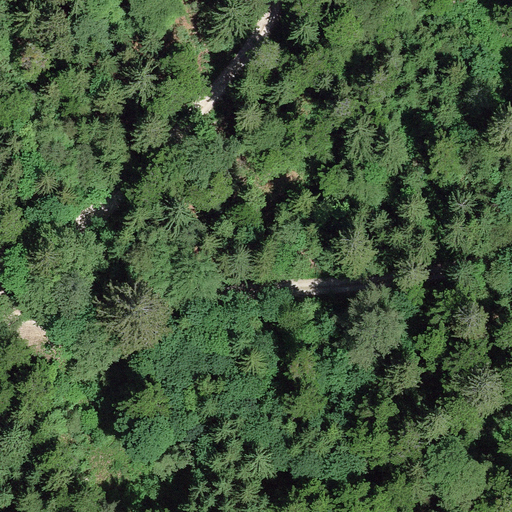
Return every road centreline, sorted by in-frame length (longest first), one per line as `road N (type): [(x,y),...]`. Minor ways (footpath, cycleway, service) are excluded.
road 1 (track): [(511,255),(0,318)]
road 2 (track): [(0,274),(81,225),(144,163),(250,52),(262,0)]
